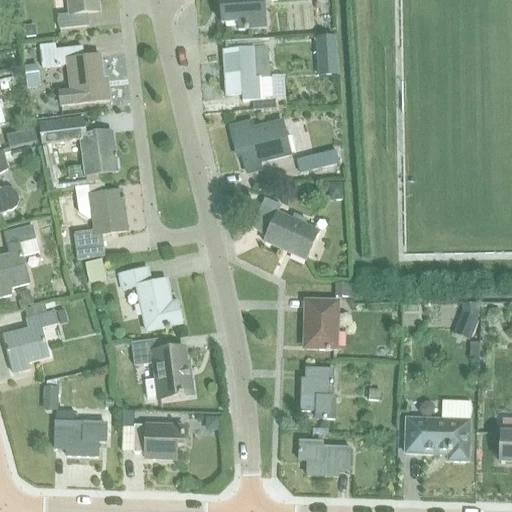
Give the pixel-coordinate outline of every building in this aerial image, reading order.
[(99,14),(97,0),(68,0),(70,16),(58,17),(60,31),(89,28),(88,15),(99,14)] [(258,16),(256,0),(220,0),(222,27),(222,34),(238,32),(239,38),(268,36),(267,15),(258,16)] [(25,29),(26,39),(36,38),(36,32),(32,29),(25,29)] [(336,39),(317,40),(320,78),(338,77),(336,39)] [(55,48),(40,49),(40,50),(42,70),(42,72),(56,71),(56,68),(68,67),(71,93),(61,94),(62,109),(73,107),(109,103),(107,78),(103,79),(101,59),(84,61),(83,50),(55,53),(55,48)] [(230,65),(224,65),(226,98),(243,97),(243,105),(273,103),(272,81),(269,81),(268,51),(266,51),(230,53),(230,65)] [(38,65),(25,67),(28,90),(41,88),(38,65)] [(90,126),(85,126),(84,122),(39,127),(41,145),(81,139),(86,179),(118,175),(113,135),(91,138),(90,126)] [(259,165),(291,157),(282,124),(254,131),(252,124),(231,129),(239,160),(243,158),(248,176),(261,173),(259,165)] [(35,132),(21,135),(24,148),(38,145),(35,132)] [(336,153),(298,163),(301,175),(339,165),(336,153)] [(0,157),(0,215),(6,214),(11,214),(16,210),(18,204),(16,196),(10,192),(5,191),(0,193),(0,179),(9,175),(4,157),(0,157)] [(342,185),(329,185),(330,202),(343,201),(342,185)] [(88,224),(94,223),(95,234),(74,237),(77,263),(105,259),(103,249),(102,238),(128,234),(122,194),(106,197),(104,187),(75,191),(78,216),(88,224)] [(266,200),(252,229),(266,240),(264,244),(306,263),(320,234),(305,227),(308,221),(295,216),(293,221),(279,215),(282,208),(266,200)] [(68,224),(68,234),(86,233),(85,223),(68,224)] [(10,258),(0,260),(0,301),(11,298),(10,292),(29,286),(23,260),(39,256),(36,242),(32,229),(3,236),(6,249),(8,249),(10,258)] [(102,262),(86,266),(91,286),(107,282),(102,262)] [(147,271),(120,276),(123,292),(138,288),(144,319),(154,317),(157,331),(182,326),(178,304),(172,306),(167,281),(150,285),(147,271)] [(351,299),(351,286),(337,286),(337,299),(351,299)] [(30,293),(21,296),(24,309),(34,306),(30,293)] [(305,314),(304,345),(319,346),(319,353),(338,353),(339,331),(335,331),(336,304),(309,303),(309,314),(305,314)] [(479,321),(479,306),(463,306),(463,318),(456,335),(471,341),(479,321)] [(29,332),(6,338),(10,352),(8,353),(14,377),(30,373),(28,366),(49,361),(42,332),(58,328),(55,315),(55,314),(48,316),(45,308),(26,313),(28,321),(26,322),(29,332)] [(65,313),(55,315),(58,328),(68,325),(65,313)] [(149,404),(159,403),(194,398),(189,365),(187,365),(185,351),(161,354),(160,342),(132,346),(135,368),(154,366),(156,383),(147,384),(149,404)] [(332,400),(333,373),(307,372),(306,383),(303,383),(302,414),(317,414),(317,422),(335,422),(336,401),(332,400)] [(57,413),(57,391),(45,390),(45,412),(57,413)] [(370,393),(369,403),(379,404),(380,393),(370,393)] [(435,419),(464,420),(465,402),(435,401),(435,419)] [(206,419),(206,432),(219,432),(219,419),(206,419)] [(511,422),(502,422),(501,465),(511,465),(511,422)] [(469,464),(470,425),(406,423),(406,457),(448,458),(448,464),(469,464)] [(67,452),(67,459),(98,460),(98,445),(106,445),(107,427),(56,425),(56,452),(67,452)] [(135,428),(134,456),(146,456),(146,462),(176,463),(177,447),(184,447),(185,429),(135,428)] [(349,475),(350,451),(322,450),(323,445),(301,444),(300,463),(308,464),(308,479),(338,480),(338,475),(349,475)]
